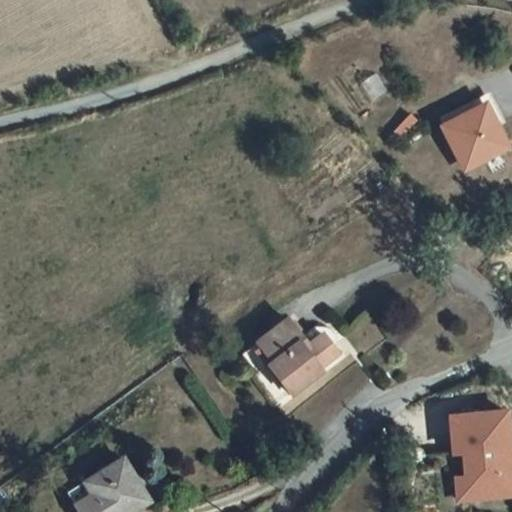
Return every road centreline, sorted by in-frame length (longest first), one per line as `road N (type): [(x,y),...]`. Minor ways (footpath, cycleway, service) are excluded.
road 1 (residential): [(363,0),(138,87),(0,123)]
road 2 (residential): [(511,347),(371,413),(278,511)]
